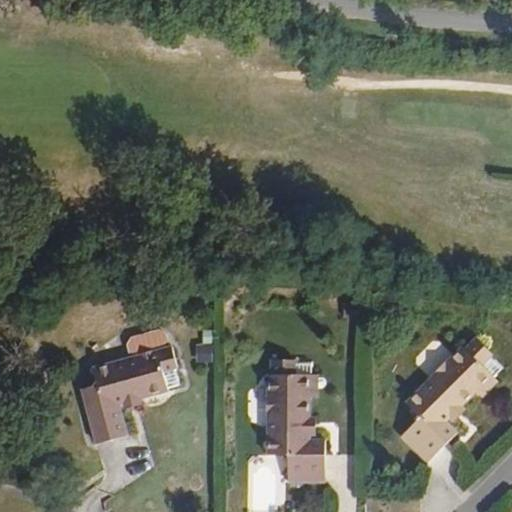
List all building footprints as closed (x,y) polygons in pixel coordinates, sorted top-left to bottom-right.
[(139,358),(171,350),(167,335),(135,344),(139,358)] [(466,408),(482,392),(488,397),(504,381),(500,376),(511,366),(482,337),(471,348),(467,345),(410,402),(424,416),(404,437),(430,464),(462,431),(452,422),(455,419),(451,415),(462,405),(466,408)] [(214,346),(200,346),(200,363),(214,364),(214,346)] [(183,390),(178,372),(180,372),(174,349),(171,350),(139,358),(94,370),(99,388),(89,391),(93,407),(87,409),(97,449),(129,440),(121,408),(125,406),(125,403),(141,399),(142,403),(171,395),(171,393),(183,390)] [(318,404),(318,380),(312,380),(312,366),(295,366),(295,364),(272,364),(272,381),(269,381),(270,460),(291,459),(292,487),(327,486),(326,444),(313,444),(313,440),(310,440),(309,425),(313,425),(313,404),(318,404)] [(93,407),(89,391),(82,393),(87,409),(93,407)] [(143,408),(142,403),(141,399),(125,403),(125,406),(127,412),(143,408)] [(457,421),(468,411),(466,408),(462,405),(451,415),(455,419),(457,421)] [(317,440),(317,425),(313,425),(309,425),(310,440),(313,440),(317,440)]
